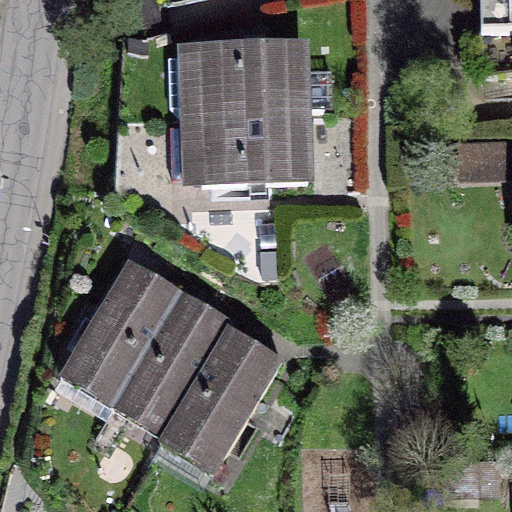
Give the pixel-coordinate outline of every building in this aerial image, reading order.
[(511,78),(511,0),(478,0),(480,79),(511,78)] [(315,63),(182,65),(183,135),(316,133),(315,63)] [(317,208),(316,133),(183,135),(184,212),(317,208)] [(511,175),(510,148),(462,151),(464,182),(511,179),(511,175)] [(57,402),(113,435),(185,315),(129,282),(57,402)] [(185,315),(113,435),(160,465),(232,344),(185,315)] [(286,377),(232,344),(160,465),(214,498),(286,377)] [(498,467),(445,464),(443,501),(496,504),(498,467)]
